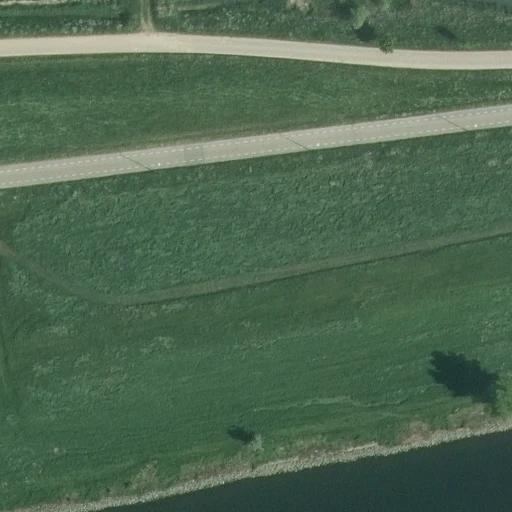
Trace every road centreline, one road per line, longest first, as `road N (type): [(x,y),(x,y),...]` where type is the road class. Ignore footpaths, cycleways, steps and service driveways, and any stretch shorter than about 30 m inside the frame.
road 1 (tertiary): [(0,179),(511,114)]
road 2 (unclassified): [(511,60),(190,44),(0,48)]
